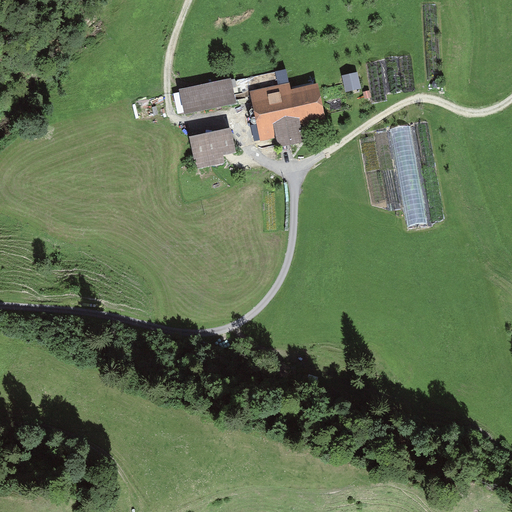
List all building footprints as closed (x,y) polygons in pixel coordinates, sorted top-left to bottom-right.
[(359,77),(343,79),(345,96),(361,94),(359,77)] [(238,83),(187,94),(192,117),(243,106),(238,83)] [(288,86),(252,93),(262,138),(278,135),(280,144),(300,140),(296,123),(323,118),(317,86),(289,92),(288,86)] [(413,129),(394,133),(411,228),(431,225),(413,129)] [(237,133),(196,141),(201,169),(226,164),(224,158),(241,155),(237,133)]
